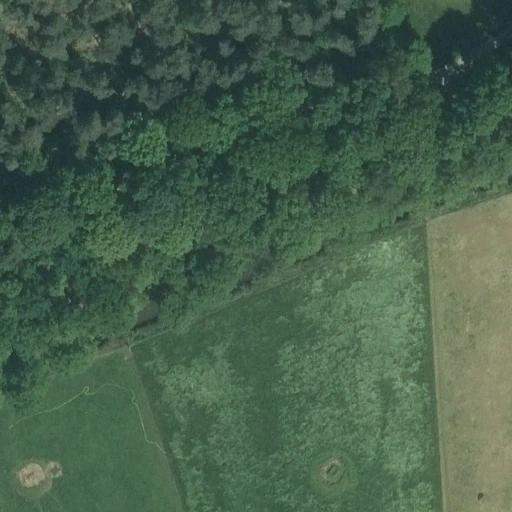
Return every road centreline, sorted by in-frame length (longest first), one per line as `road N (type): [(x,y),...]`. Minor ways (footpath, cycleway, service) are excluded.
road 1 (track): [(401,91),(0,170)]
road 2 (unclassified): [(401,91),(440,80),(511,30)]
